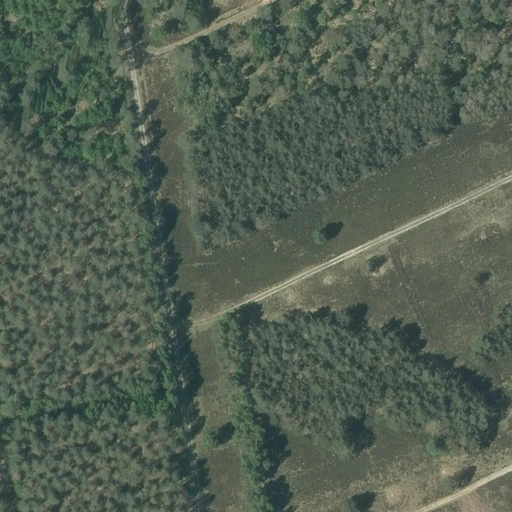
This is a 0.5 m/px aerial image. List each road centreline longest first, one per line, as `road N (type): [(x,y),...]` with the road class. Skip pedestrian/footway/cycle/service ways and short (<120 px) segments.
road 1 (track): [(198,511),(117,0)]
road 2 (track): [(166,312),(192,330),(208,328),(511,182)]
road 3 (track): [(127,63),(262,0)]
